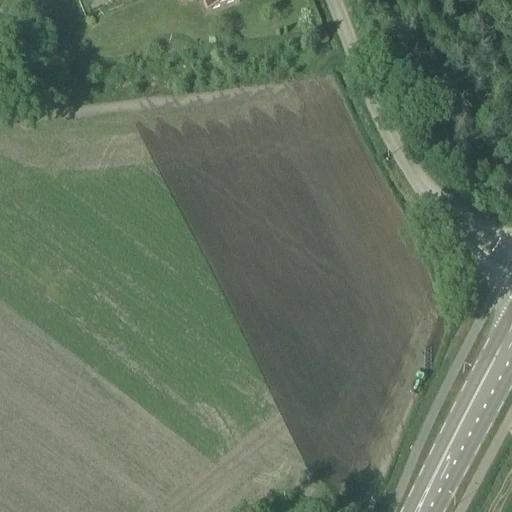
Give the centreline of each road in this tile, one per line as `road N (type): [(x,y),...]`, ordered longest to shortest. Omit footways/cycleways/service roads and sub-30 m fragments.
road 1 (unclassified): [(511,271),(425,195),(391,151),(323,0)]
road 2 (secondary): [(421,511),(511,333)]
